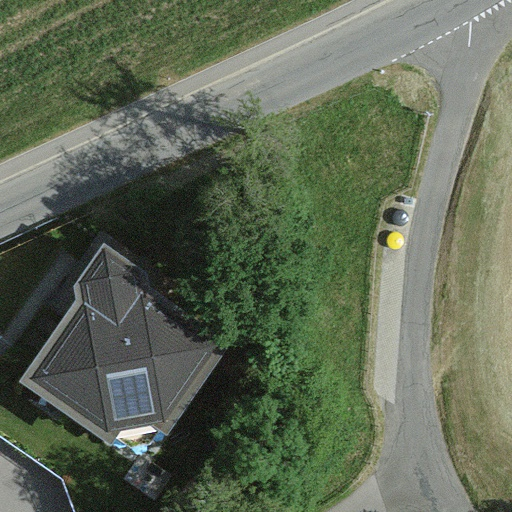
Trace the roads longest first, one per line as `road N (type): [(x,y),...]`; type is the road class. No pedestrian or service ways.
road 1 (residential): [(443,511),(425,486),(408,417),(407,311),(440,140),(469,41),(466,0)]
road 2 (tertiary): [(451,0),(0,213)]
